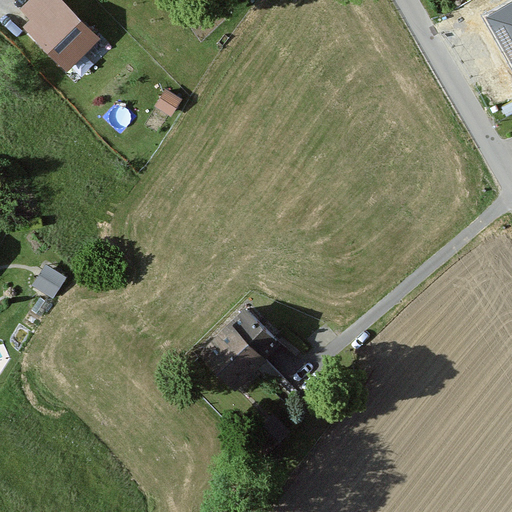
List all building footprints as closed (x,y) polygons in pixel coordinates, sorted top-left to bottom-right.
[(58,0),(50,0),(22,28),(65,72),(98,40),(58,0)] [(511,2),(485,17),(511,65),(511,2)] [(45,257),(34,281),(57,292),(68,268),(45,257)] [(244,310),(199,351),(237,387),(280,343),(244,310)] [(279,433),(288,426),(275,408),(265,415),(279,433)]
